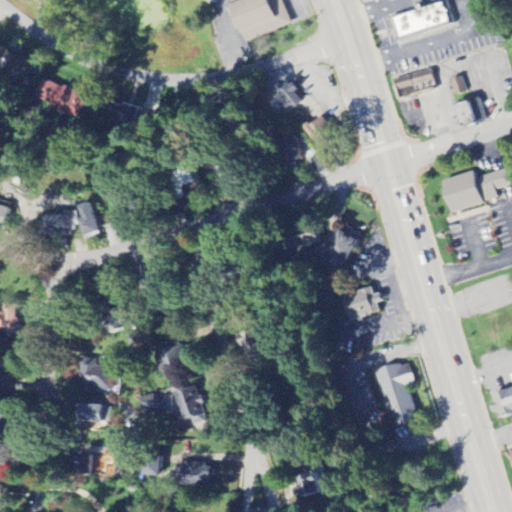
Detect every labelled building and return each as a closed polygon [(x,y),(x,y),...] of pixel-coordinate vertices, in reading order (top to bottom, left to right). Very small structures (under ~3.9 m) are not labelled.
[(294,26),(284,0),(233,0),(249,42),(294,26)] [(402,41),(456,24),(449,4),(396,20),(402,41)] [(0,64),(25,82),(35,68),(0,44),(0,64)] [(434,70),(396,81),(402,100),(439,89),(434,70)] [(469,92),(464,77),(453,81),(457,96),(469,92)] [(91,98),(46,79),(36,101),(82,120),(91,98)] [(282,93),(276,98),(289,114),(305,102),(287,80),(278,88),(282,93)] [(489,122),(482,100),(462,106),(469,128),(489,122)] [(133,110),(121,106),(116,119),(149,130),(155,112),(135,105),(133,110)] [(318,150),(338,139),(324,117),(305,129),(318,150)] [(287,169),(305,166),(301,139),(284,141),(287,169)] [(447,181),(455,213),(501,202),(499,191),(511,187),(511,176),(511,171),(481,178),(479,173),(447,181)] [(124,219),(136,217),(132,195),(120,197),(124,219)] [(0,231),(7,233),(12,209),(0,206),(0,231)] [(47,235),(76,235),(76,226),(85,226),(85,237),(96,237),(96,212),(47,213),(47,235)] [(323,244),(320,226),(300,230),(303,248),(323,244)] [(328,263),(347,273),(367,235),(348,226),(328,263)] [(222,275),(236,271),(231,255),(216,259),(222,275)] [(354,323),(385,311),(379,296),(377,297),(374,289),(345,299),(354,323)] [(23,331),(24,303),(10,302),(10,313),(5,313),(5,331),(23,331)] [(240,334),(244,355),(266,351),(262,331),(240,334)] [(169,379),(194,374),(189,347),(165,351),(169,379)] [(82,390),(112,391),(114,362),(92,361),(91,372),(83,372),(82,390)] [(394,430),(420,423),(410,388),(419,385),(413,363),(378,373),(394,430)] [(16,375),(5,375),(4,390),(15,390),(16,375)] [(208,422),(201,389),(179,394),(185,426),(208,422)] [(498,414),(501,413),(503,420),(511,417),(511,390),(493,396),(498,414)] [(111,408),(88,408),(88,424),(111,424),(111,408)] [(11,451),(0,450),(0,471),(10,472),(11,451)] [(99,465),(94,465),(94,456),(78,456),(78,475),(99,476),(99,465)] [(215,486),(215,465),(175,463),(174,485),(215,486)] [(305,501),(328,497),(323,465),(300,469),(305,501)]
